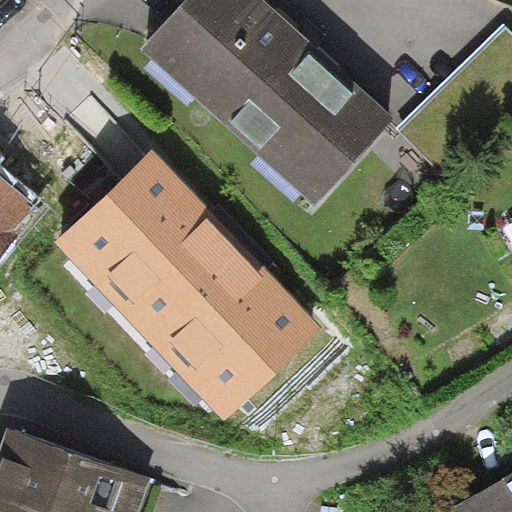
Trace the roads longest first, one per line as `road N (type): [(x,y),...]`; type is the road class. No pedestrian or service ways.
road 1 (residential): [(0,390),(280,490)]
road 2 (residential): [(280,490),(445,429),(511,384)]
